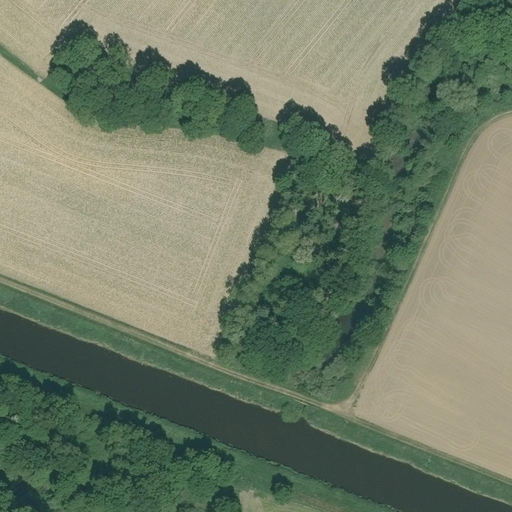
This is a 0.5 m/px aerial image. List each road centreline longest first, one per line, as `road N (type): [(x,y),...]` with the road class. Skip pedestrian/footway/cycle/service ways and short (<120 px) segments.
road 1 (track): [(323,406),(348,403),(484,134),(511,111)]
road 2 (residential): [(0,47),(35,76),(131,110)]
